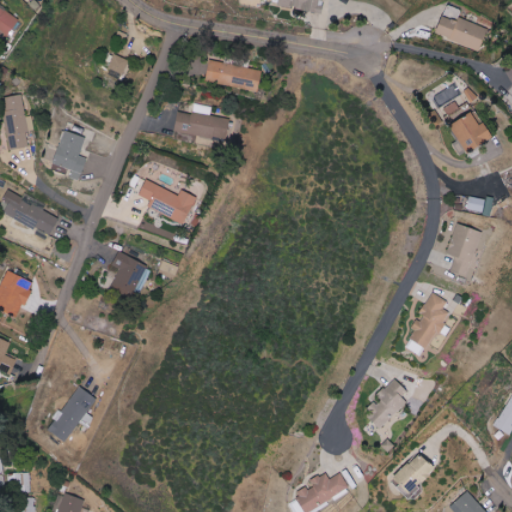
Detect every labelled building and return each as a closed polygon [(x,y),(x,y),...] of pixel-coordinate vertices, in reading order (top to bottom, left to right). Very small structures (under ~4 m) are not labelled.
[(280,0),(280,5),(323,12),(324,0),(280,0)] [(0,32),(10,37),(20,15),(0,5),(0,32)] [(488,28),(443,14),(436,35),(481,50),(488,28)] [(109,67),(125,73),(130,60),(115,54),(109,67)] [(262,69),(209,62),(206,83),(259,90),(262,69)] [(479,98),(472,87),(466,91),(472,102),(479,98)] [(27,131),(34,130),(32,116),(26,116),(23,94),(3,97),(11,149),(29,146),(27,131)] [(462,109),(458,102),(447,107),(451,115),(462,109)] [(483,124),(475,111),(454,124),(471,152),(497,136),(488,121),(483,124)] [(53,170),(69,174),(69,177),(81,180),(87,158),(81,156),(87,136),(64,130),(53,170)] [(185,223),(197,197),(182,189),(179,195),(147,180),(140,195),(152,200),(149,207),(185,223)] [(0,212),(51,236),(60,217),(7,193),(0,208),(0,212)] [(492,214),(495,199),(470,195),(467,210),(492,214)] [(483,232),(458,223),(447,253),(456,256),(451,270),(467,276),(483,232)] [(135,297),(148,264),(119,252),(114,266),(120,268),(112,288),(135,297)] [(159,272),(175,278),(180,266),(163,260),(159,272)] [(0,308),(19,317),(35,282),(8,270),(0,288),(0,308)] [(406,347),(422,356),(437,331),(440,333),(452,313),(444,309),(448,301),(433,292),(420,315),(421,315),(413,329),(416,330),(406,347)] [(12,342),(0,337),(0,368),(12,373),(18,359),(6,355),(12,342)] [(403,397),(409,390),(398,381),(367,415),(382,429),(408,401),(403,397)] [(49,429),(66,441),(80,422),(87,428),(95,418),(87,412),(98,398),(80,386),(49,429)] [(501,404),(505,407),(494,426),(510,435),(511,431),(511,394),(508,393),(501,404)] [(411,499),(437,467),(418,451),(392,483),(411,499)] [(303,511),(351,491),(342,473),(330,479),(327,472),(312,479),(315,487),(289,498),(295,511),(303,511)] [(31,473),(9,474),(9,494),(20,494),(19,511),(34,511),(34,495),(31,495),(31,473)] [(461,511),(487,511),(469,491),(454,504),(461,511)] [(90,511),(91,510),(83,507),(86,500),(66,493),(59,511),(90,511)]
